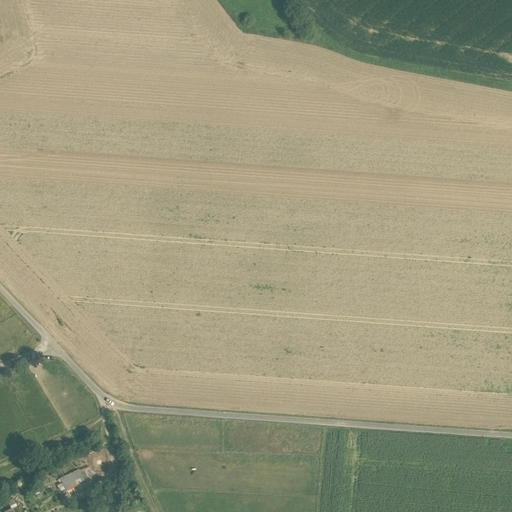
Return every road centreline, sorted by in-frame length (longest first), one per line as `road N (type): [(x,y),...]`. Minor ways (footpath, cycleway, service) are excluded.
road 1 (unclassified): [(511,438),(117,410),(0,285)]
road 2 (track): [(295,0),(349,56),(511,88)]
